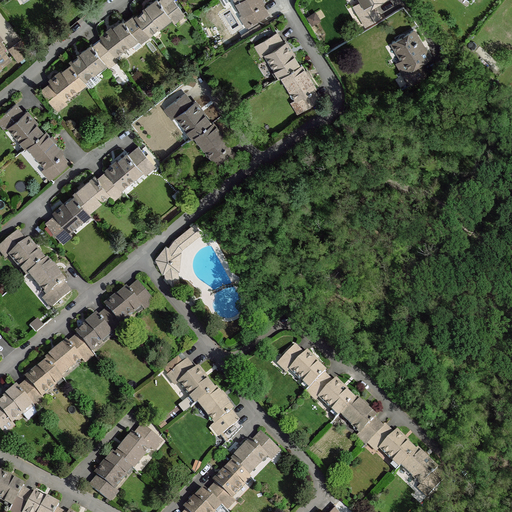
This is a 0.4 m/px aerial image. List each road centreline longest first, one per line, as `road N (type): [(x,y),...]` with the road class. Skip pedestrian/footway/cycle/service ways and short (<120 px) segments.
road 1 (residential): [(137,259),(339,106),(277,0)]
road 2 (residential): [(225,366),(288,320),(436,442)]
road 3 (residential): [(311,511),(328,495),(225,366)]
road 4 (residential): [(0,372),(137,259)]
road 5 (residential): [(0,101),(127,0)]
road 6 (residential): [(225,366),(137,259)]
